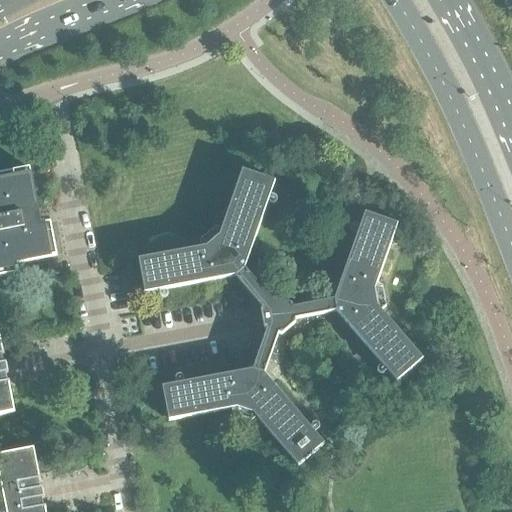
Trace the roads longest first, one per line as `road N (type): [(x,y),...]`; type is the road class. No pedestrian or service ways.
road 1 (secondary): [(396,0),(431,59),(511,262)]
road 2 (secondary): [(511,129),(447,0)]
road 3 (secondary): [(0,50),(120,0)]
